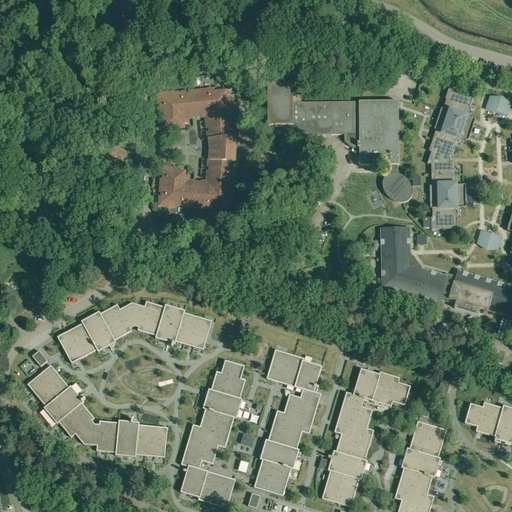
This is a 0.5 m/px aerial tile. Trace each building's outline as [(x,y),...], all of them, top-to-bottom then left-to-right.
[(230,33),(224,34),(224,43),(230,43),(267,43),(267,27),(253,27),(253,22),(243,22),(243,27),(230,27),(230,33)] [(175,71),(174,54),(164,55),(165,72),(175,71)] [(396,174),(396,166),(399,166),(398,102),(359,102),(359,103),(301,104),(301,83),(293,83),(267,83),(267,126),(274,126),(275,136),(344,136),(344,143),(352,149),(359,149),(359,166),(390,166),(390,175),(388,175),(387,176),(386,177),(385,178),(384,179),(384,180),(383,181),(383,182),(382,183),(382,185),(382,186),(382,188),(383,189),(383,190),(384,192),(384,193),(385,194),(386,196),(387,197),(388,198),(390,199),(391,200),(392,201),(394,202),(395,202),(397,203),(398,203),(400,204),(402,204),(403,204),(404,203),(406,203),(407,203),(408,202),(409,201),(410,200),(411,199),(411,198),(412,197),(412,196),(412,195),(412,194),(412,192),(412,190),(411,189),(411,187),(410,185),(410,184),(409,183),(408,181),(407,180),(405,179),(404,178),(403,177),(401,176),(400,175),(398,175),(396,174)] [(431,153),(427,164),(454,164),(450,164),(449,159),(451,159),(459,134),(469,138),(473,124),(464,121),(468,108),(469,108),(470,108),(474,96),(473,96),(472,98),(449,90),(450,88),(449,88),(445,100),(446,100),(443,110),(441,109),(434,130),(436,131),(429,152),(431,153)] [(197,93),(190,94),(192,105),(191,105),(192,116),(195,115),(195,117),(206,116),(208,129),(209,128),(209,132),(208,132),(209,140),(234,137),(231,112),(230,112),(230,109),(231,108),(229,95),(227,95),(226,91),(214,93),(214,90),(197,92),(197,93)] [(159,109),(161,122),(162,122),(162,126),(161,126),(162,133),(178,132),(177,129),(184,128),(184,125),(186,124),(186,118),(193,117),(192,116),(191,105),(192,105),(190,94),(190,92),(173,94),(168,95),(168,96),(158,98),(159,105),(160,105),(161,108),(159,109)] [(496,113),(501,99),(490,98),(490,112),(496,113)] [(509,105),(501,99),(496,113),(501,115),(509,105)] [(210,150),(209,160),(234,162),(235,150),(234,137),(209,140),(210,150)] [(231,191),(231,187),(232,187),(234,162),(209,160),(209,167),(210,167),(210,171),(208,171),(208,184),(197,183),(197,185),(194,185),(193,196),(192,207),(199,207),(198,208),(216,210),(216,207),(228,208),(229,204),(231,204),(232,191),(231,191)] [(296,169),(304,170),(305,161),(296,160),(296,169)] [(455,190),(454,164),(427,164),(427,165),(431,165),(431,186),(429,187),(430,209),(432,209),(432,219),(431,219),(431,231),(432,231),(432,229),(456,229),(456,231),(457,231),(457,218),(456,218),(455,218),(455,204),(465,204),(465,198),(465,196),(465,190),(455,190)] [(192,208),(192,207),(193,196),(194,185),(194,183),(187,183),(187,176),(184,176),(185,172),(178,172),(178,169),(163,168),(162,175),(163,175),(163,179),(162,179),(161,193),(162,193),(162,197),(161,197),(160,204),(169,205),(169,206),(175,207),(192,208)] [(244,210),(255,211),(256,196),(245,195),(244,210)] [(438,305),(440,297),(446,277),(421,270),(422,269),(411,255),(410,255),(409,229),(381,230),(381,252),(384,252),(385,265),(382,265),(382,284),(383,284),(387,288),(386,289),(404,295),(404,294),(417,298),(438,305)] [(478,244),(486,250),(491,235),(485,234),(478,244)] [(497,237),(491,235),(486,250),(497,250),(497,237)] [(417,236),(418,246),(427,245),(426,236),(417,236)] [(455,280),(446,277),(440,297),(457,302),(455,309),(478,316),(480,309),(488,312),(493,295),(503,298),(507,286),(458,272),(455,280)] [(493,295),(488,312),(511,318),(511,287),(507,286),(503,298),(493,295)] [(57,338),(71,365),(97,351),(98,354),(109,347),(110,349),(115,347),(114,345),(116,344),(115,342),(132,332),(130,329),(134,327),(138,329),(137,332),(156,337),(155,340),(168,343),(167,345),(173,347),(173,345),(175,345),(176,343),(203,351),(212,322),(184,314),(185,312),(165,306),(164,308),(146,303),(145,308),(132,304),(120,311),(117,306),(100,315),(99,313),(81,323),(82,325),(57,338)] [(242,323),(238,338),(245,340),(250,325),(242,323)] [(230,346),(242,350),(245,341),(232,338),(230,346)] [(275,351),(266,380),(274,382),(303,391),(300,399),(289,396),(284,414),(277,412),(268,442),(266,441),(260,461),(262,462),(254,489),(283,498),(291,470),(293,471),(297,458),(299,459),(301,454),(299,453),(299,451),(297,450),(302,433),(309,435),(321,395),(316,394),(317,389),(318,390),(319,388),(316,387),(322,368),(303,362),(304,360),(275,351)] [(39,352),(32,358),(41,368),(47,362),(39,352)] [(241,380),(244,368),(225,362),(221,374),(216,373),(211,391),(209,390),(208,393),(206,392),(204,397),(207,398),(203,410),(205,411),(200,428),(193,426),(181,466),(186,467),(184,472),(183,473),(186,474),(180,494),(199,499),(198,501),(227,510),(235,481),(199,470),(202,462),(213,466),(218,447),(225,449),(234,420),(236,420),(242,400),(240,400),(245,381),(241,380)] [(165,459),(167,429),(139,426),(139,424),(137,424),(137,421),(131,421),(131,423),(119,422),(118,424),(99,422),(95,426),(92,422),(94,420),(82,405),(84,403),(83,402),(85,401),(81,396),(79,397),(71,387),(69,389),(51,367),(27,386),(45,408),(44,410),(57,426),(59,424),(71,439),(75,435),(84,446),(97,447),(96,452),(115,454),(115,457),(136,459),(136,456),(165,459)] [(322,500),(351,509),(359,481),(361,482),(367,462),(365,461),(374,432),(367,430),(372,411),(361,408),(364,400),(391,408),(392,403),(405,407),(410,388),(398,384),(399,379),(380,373),(379,376),(361,370),(355,391),(352,390),(351,395),(346,393),(334,434),(341,436),(336,453),(334,452),(333,454),(331,454),(330,458),(329,458),(328,459),(331,460),(328,472),(330,473),(322,500)] [(437,397),(445,399),(449,384),(441,382),(437,397)] [(431,406),(423,404),(419,417),(428,419),(431,406)] [(511,409),(503,407),(502,409),(484,404),(483,409),(470,405),(464,424),(477,428),(476,433),(494,438),(493,440),(495,441),(494,444),(495,444),(496,443),(500,445),(500,443),(511,445),(511,409)] [(438,459),(446,431),(417,423),(409,450),(407,449),(401,469),(403,470),(394,500),(401,502),(398,511),(429,511),(434,498),(427,496),(432,479),(435,479),(438,467),(440,467),(442,462),(440,462),(440,460),(438,459)] [(243,436),(240,446),(252,450),(255,440),(243,436)] [(158,480),(156,488),(168,491),(170,483),(158,480)] [(260,497),(252,495),(248,507),(256,510),(260,497)]
